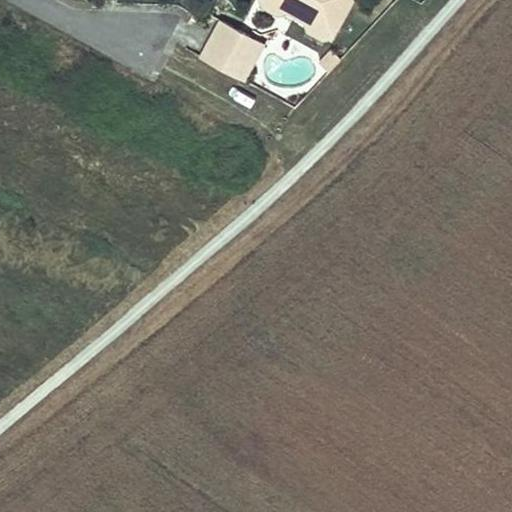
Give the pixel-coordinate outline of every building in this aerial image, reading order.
[(284,6),(272,0),(255,0),(279,14),(284,6)] [(272,0),(284,6),(302,16),(329,31),(347,0),(272,0)] [(329,31),(302,16),(297,24),(325,40),(329,31)] [(243,73),(249,62),(238,56),(250,34),(222,18),(204,51),(243,73)] [(261,40),(250,34),(238,56),(249,62),(261,40)] [(336,57),(327,48),(315,61),(324,70),(336,57)]
